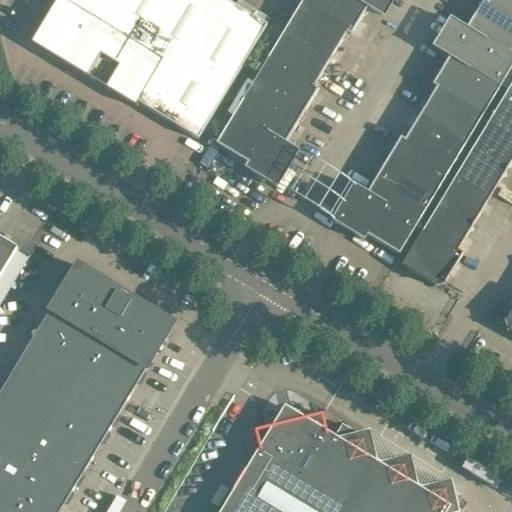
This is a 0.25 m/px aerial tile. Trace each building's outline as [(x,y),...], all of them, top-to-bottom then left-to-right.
[(57,0),(32,43),(137,107),(138,106),(137,105),(138,103),(198,140),(215,113),(268,25),(225,0),(57,0)] [(351,36),(368,9),(369,7),(356,0),(303,0),(301,5),(348,33),(347,34),(351,36)] [(356,0),(369,7),(368,9),(382,17),(391,0),(356,0)] [(488,4),(511,18),(511,0),(490,0),(489,3),(488,4)] [(484,1),(468,28),(467,29),(511,56),(511,18),(488,4),(489,3),(484,1)] [(348,33),(301,5),(285,32),(331,60),(347,34),(348,33)] [(454,20),(436,49),(450,58),(451,57),(501,87),(511,69),(511,56),(467,29),(468,28),(454,20)] [(331,60),(285,32),(268,59),(315,87),(316,86),(331,60)] [(451,57),(450,58),(433,85),(437,88),(438,87),(484,115),(501,87),(451,57)] [(320,89),(316,86),(315,87),(268,59),(252,86),(303,117),(320,89)] [(235,114),(286,144),(287,144),(303,117),(252,86),(235,114)] [(421,114),(468,142),(484,115),(438,87),(437,88),(421,114)] [(511,94),(508,92),(489,122),(511,135),(511,94)] [(286,144),(235,114),(216,145),(282,184),(301,152),(287,144),(286,144)] [(405,141),(451,169),(468,142),(421,114),(405,141)] [(511,135),(489,122),(473,149),(507,170),(511,162),(511,135)] [(405,141),(401,138),(384,167),(435,197),(451,169),(405,141)] [(507,170),(473,149),(456,177),(491,197),(507,170)] [(368,194),(418,224),(435,197),(384,167),(368,193),(368,194)] [(491,197),(456,177),(440,204),(474,225),(491,197)] [(357,186),(335,223),(365,241),(368,236),(399,255),(418,224),(368,194),(368,193),(357,186)] [(474,225),(440,204),(423,231),(458,252),(458,251),(474,225)] [(463,254),(458,251),(458,252),(423,231),(402,266),(436,286),(445,284),(463,254)] [(0,277),(17,249),(17,248),(17,247),(16,246),(0,236),(0,277)] [(0,304),(29,257),(17,249),(0,277),(0,304)] [(175,324),(78,265),(50,311),(102,342),(147,369),(175,324)] [(50,311),(32,341),(84,372),(102,342),(50,311)] [(32,341),(14,371),(66,402),(84,372),(32,341)] [(84,372),(129,399),(147,369),(102,342),(84,372)] [(14,371),(0,393),(0,403),(47,432),(66,402),(14,371)] [(66,402),(111,429),(129,399),(84,372),(66,402)] [(47,432),(92,459),(111,429),(66,402),(47,432)] [(0,403),(0,444),(29,462),(47,432),(0,403)] [(230,497),(220,511),(447,511),(451,506),(435,497),(355,448),(361,437),(342,425),(335,436),(327,431),(323,414),(305,418),(285,406),(272,426),(255,431),(259,448),(230,497)] [(29,462),(74,490),(92,459),(47,432),(29,462)] [(0,444),(0,485),(11,493),(29,462),(0,444)] [(11,493),(43,511),(60,511),(74,490),(29,462),(11,493)] [(0,511),(43,511),(11,493),(0,485),(0,511)]
